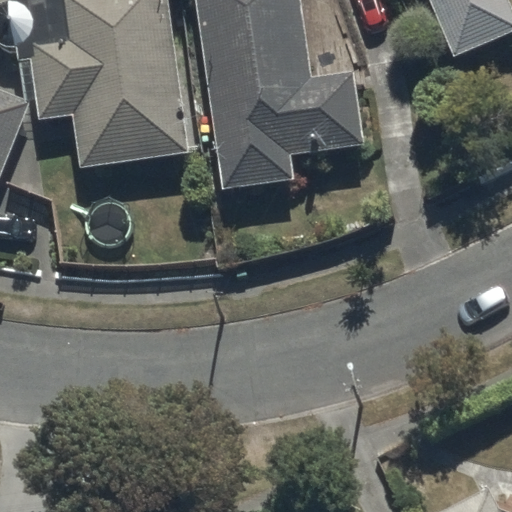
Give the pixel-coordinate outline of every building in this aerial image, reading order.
[(34,88),(40,144),(73,140),(79,195),(192,183),(172,0),(155,0),(77,9),(76,0),(5,0),(16,90),(34,88)] [(298,0),(193,0),(220,211),(298,202),(296,183),(366,174),(356,97),(311,103),(298,0)] [(421,0),(455,81),(511,57),(511,27),(500,0),(421,0)] [(0,193),(29,124),(0,111),(0,193)] [(507,511),(493,484),(439,511),(507,511)]
